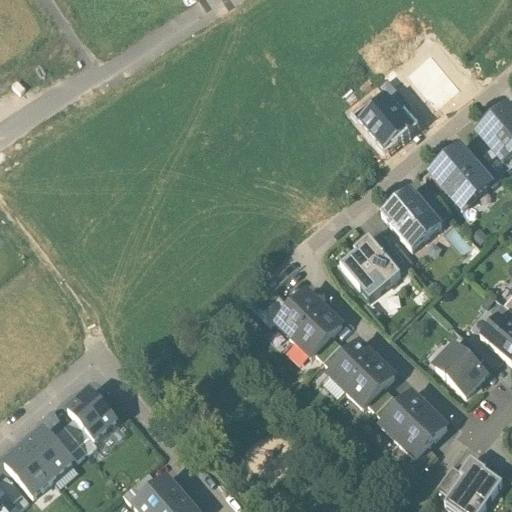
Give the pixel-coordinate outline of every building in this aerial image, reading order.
[(432,55),(403,80),(435,117),(463,92),(432,55)] [(416,99),(392,71),(383,79),(388,85),(406,107),(416,99)] [(406,107),(388,85),(379,93),(387,103),(402,120),(411,112),(406,107)] [(387,103),(359,127),(384,157),(413,133),(402,120),(387,103)] [(511,118),(507,113),(480,137),(504,165),(511,157),(511,118)] [(459,152),(430,177),(459,209),(471,198),(475,203),(491,189),(459,152)] [(409,189),(376,218),(407,252),(440,224),(409,189)] [(369,242),(339,270),(361,294),(375,281),(385,292),(401,278),(369,242)] [(276,329),(293,347),(326,315),(308,298),(276,329)] [(511,323),(498,311),(478,333),(510,361),(511,358),(511,323)] [(343,333),(326,315),(293,347),(310,364),(343,333)] [(458,340),(431,365),(463,400),(490,375),(458,340)] [(329,382),(346,399),(379,366),(362,349),(329,382)] [(396,384),(379,366),(346,399),(363,417),(396,384)] [(94,448),(117,429),(90,397),(67,416),(74,425),(94,448)] [(380,434),(399,451),(431,418),(413,400),(380,434)] [(449,435),(431,418),(399,451),(417,469),(449,435)] [(97,452),(94,448),(74,425),(65,432),(86,458),(88,460),(97,452)] [(77,466),(86,458),(65,432),(55,440),(77,466)] [(25,454),(52,487),(72,470),(44,437),(25,454)] [(4,471),(32,504),(52,487),(25,454),(4,471)] [(438,491),(450,500),(466,478),(455,470),(438,491)] [(474,470),(442,511),(486,511),(502,489),(474,470)] [(156,488),(148,479),(123,501),(131,510),(156,488)] [(23,511),(28,508),(6,482),(0,487),(0,493),(2,495),(15,511),(23,511)] [(173,511),(183,504),(166,485),(134,511),(173,511)] [(0,496),(0,511),(15,511),(2,495),(0,496)]
